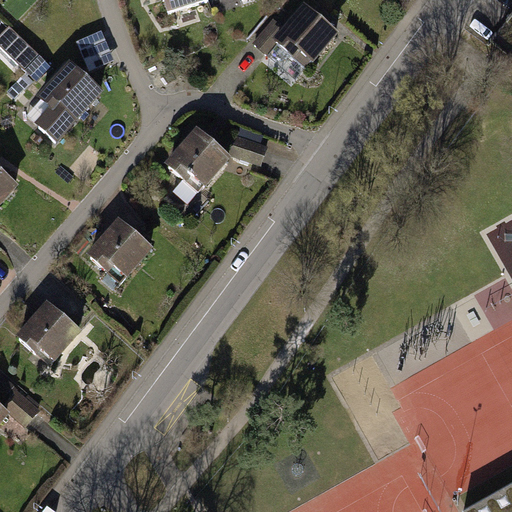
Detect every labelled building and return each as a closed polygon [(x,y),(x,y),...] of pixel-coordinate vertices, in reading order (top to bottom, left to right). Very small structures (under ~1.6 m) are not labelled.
[(161,0),(166,15),(209,2),(208,0),(239,0),(241,4),(255,0),(161,0)] [(272,22),(253,45),(296,82),(310,65),(312,67),(338,37),(302,7),(282,30),(272,22)] [(0,42),(0,47),(35,79),(50,62),(12,28),(0,42)] [(93,72),(116,62),(105,37),(82,47),(93,72)] [(67,61),(21,112),(58,145),(104,94),(67,61)] [(198,129),(167,164),(184,178),(172,192),(188,206),(200,193),(204,196),(234,160),(198,129)] [(267,148),(236,137),(230,155),(261,165),(267,148)] [(0,166),(0,207),(21,184),(0,166)] [(121,218),(87,257),(120,286),(154,247),(121,218)] [(49,301),(15,340),(48,368),(82,329),(49,301)] [(0,405),(0,422),(8,413),(0,405)] [(511,511),(511,486),(466,511),(511,511)]
